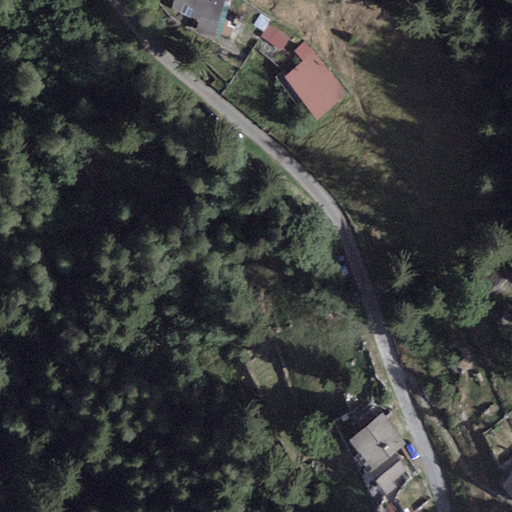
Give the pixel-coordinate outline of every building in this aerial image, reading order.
[(217,36),(227,0),(212,0),(212,1),(208,0),(174,0),(172,9),(200,21),(196,31),(217,36)] [(263,31),(271,19),(262,13),(254,26),(263,31)] [(280,51),(290,38),(271,24),(261,38),(280,51)] [(303,62),(284,77),(317,118),(347,94),(305,42),(295,51),(303,62)] [(367,475),(395,454),(407,444),(383,413),(348,441),(358,453),(352,458),(367,475)] [(395,454),(367,475),(386,499),(400,488),(395,481),(409,470),(395,454)] [(511,472),(497,490),(511,502),(511,472)]
